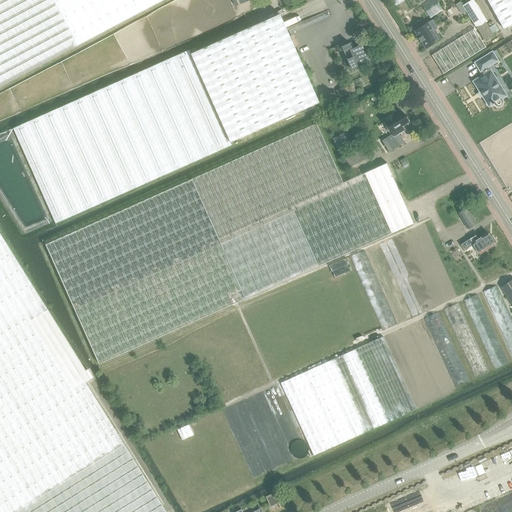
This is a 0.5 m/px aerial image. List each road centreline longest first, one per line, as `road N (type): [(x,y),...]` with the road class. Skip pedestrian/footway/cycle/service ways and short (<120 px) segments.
road 1 (secondary): [(511,224),(367,0)]
road 2 (unclassified): [(329,511),(511,425)]
